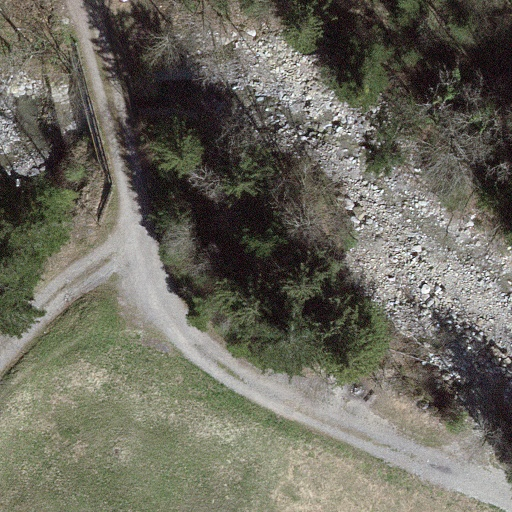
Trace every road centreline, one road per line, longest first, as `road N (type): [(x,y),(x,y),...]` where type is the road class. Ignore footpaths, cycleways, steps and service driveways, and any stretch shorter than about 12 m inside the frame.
road 1 (track): [(76,0),(95,42),(150,289),(228,386),(511,508)]
road 2 (track): [(150,289),(0,407)]
